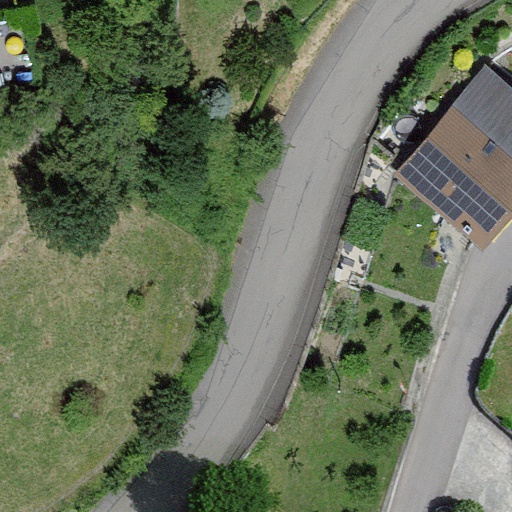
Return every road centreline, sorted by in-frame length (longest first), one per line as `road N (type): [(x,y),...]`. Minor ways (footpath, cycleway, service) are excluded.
road 1 (unclassified): [(138,511),(188,451),(238,349),(307,150),(399,0)]
road 2 (residential): [(403,511),(466,311),(511,240)]
